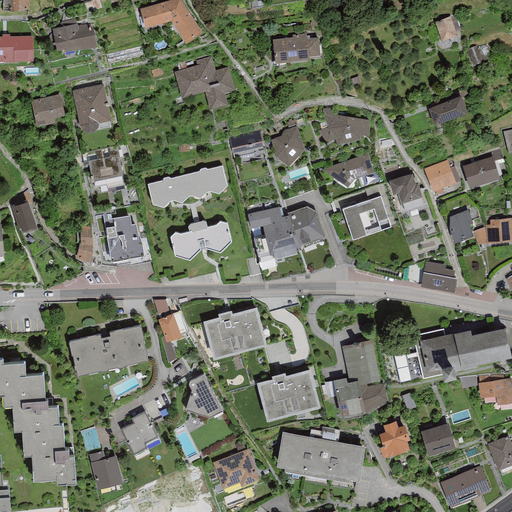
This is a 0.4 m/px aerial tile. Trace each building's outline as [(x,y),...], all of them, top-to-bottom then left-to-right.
[(30,11),(29,0),(2,0),(2,13),(30,11)] [(186,47),(202,36),(180,0),(176,0),(140,11),(146,30),(171,23),(186,47)] [(455,15),(450,17),(455,32),(460,31),(455,15)] [(310,17),(312,28),(322,26),(320,16),(310,17)] [(450,17),(435,24),(442,44),(457,38),(455,32),(450,17)] [(61,23),(62,28),(77,24),(76,19),(61,23)] [(62,28),(52,30),(57,52),(64,51),(65,54),(81,51),(96,48),(91,29),(88,30),(87,25),(78,27),(77,24),(62,28)] [(292,39),(272,41),(275,66),(309,62),(309,59),(320,57),(318,39),(309,40),(309,37),(306,37),(306,35),(292,36),(292,39)] [(0,63),(33,63),(32,36),(0,37),(0,63)] [(492,58),(487,45),(478,48),(478,46),(466,49),(474,67),(492,58)] [(211,57),(196,61),(197,66),(174,72),(182,100),(205,94),(210,111),(228,106),(225,94),(235,91),(229,68),(216,72),(211,57)] [(105,85),(73,92),(80,128),(83,133),(89,135),(95,134),(98,129),(98,125),(111,123),(105,85)] [(65,118),(61,96),(31,101),(37,128),(55,125),(54,120),(65,118)] [(468,116),(461,98),(428,109),(434,128),(468,116)] [(338,147),(360,141),(361,137),(368,138),(369,121),(364,120),(327,115),(325,121),(328,128),(319,131),(328,144),(334,139),(338,147)] [(287,122),(289,130),(296,128),(294,120),(287,122)] [(305,151),(297,127),(296,128),(289,130),(284,131),(281,137),(271,140),(277,160),(289,169),(305,151)] [(511,128),(502,132),(508,155),(511,154),(511,128)] [(263,146),(260,131),(229,138),(232,153),(263,146)] [(115,147),(87,153),(94,183),(122,177),(115,147)] [(486,152),(489,159),(492,158),(494,162),(503,159),(499,148),(486,152)] [(368,155),(321,171),(348,189),(354,181),(374,174),(368,155)] [(462,168),(470,191),(500,181),(494,162),(492,158),(489,159),(462,168)] [(456,185),(447,161),(424,170),(433,194),(456,185)] [(218,196),(226,186),(221,168),(147,185),(152,206),(165,209),(168,207),(191,208),(196,207),(215,195),(218,196)] [(412,177),(389,183),(393,198),(398,197),(401,207),(403,206),(405,214),(424,208),(416,180),(413,180),(412,177)] [(391,230),(380,198),(342,211),(353,242),(391,230)] [(37,231),(27,202),(11,207),(19,231),(21,230),(23,236),(37,231)] [(296,252),(301,251),(300,249),(289,217),(282,219),(279,208),(248,216),(251,231),(252,231),(260,264),(261,269),(276,266),(275,262),(297,256),(296,252)] [(289,217),(300,249),(326,240),(317,214),(307,208),(288,214),(289,217)] [(468,211),(450,219),(449,232),(454,246),(473,239),(469,226),(473,225),(468,211)] [(105,229),(111,265),(145,260),(142,243),(139,244),(136,226),(131,226),(130,218),(113,221),(114,228),(105,229)] [(511,219),(490,221),(491,225),(485,226),(485,228),(487,245),(511,242),(511,219)] [(231,245),(227,226),(220,224),(218,228),(207,230),(205,225),(202,224),(191,227),(188,230),(189,234),(181,237),(175,236),(170,240),(175,258),(189,264),(203,251),(221,255),(231,245)] [(93,246),(91,226),(80,227),(80,244),(76,259),(89,264),(93,246)] [(487,245),(485,228),(473,232),(477,245),(487,246),(487,245)] [(255,257),(246,260),(250,277),(262,273),(261,269),(260,264),(256,265),(255,257)] [(425,262),(421,289),(454,295),(457,281),(454,280),(456,272),(445,270),(446,266),(425,262)] [(153,299),(159,316),(170,311),(165,298),(153,299)] [(204,318),(214,355),(267,340),(257,303),(232,309),(231,306),(218,310),(219,314),(204,318)] [(174,313),(173,310),(170,311),(159,316),(158,316),(165,335),(166,337),(169,335),(181,330),(181,329),(174,313)] [(174,313),(181,329),(187,327),(180,310),(174,313)] [(87,334),(70,337),(68,338),(71,351),(73,351),(75,361),(74,361),(75,366),(76,366),(77,372),(101,366),(102,367),(107,366),(107,365),(119,362),(119,363),(124,362),(123,361),(147,355),(145,345),(142,335),(144,334),(141,321),(123,326),(122,324),(114,326),(114,328),(110,329),(110,333),(100,335),(100,332),(95,333),(95,331),(87,333),(87,334)] [(461,370),(453,334),(445,336),(443,329),(413,336),(423,379),(442,375),(444,383),(457,380),(455,372),(461,370)] [(471,330),(453,334),(461,370),(461,372),(477,368),(477,366),(511,358),(505,329),(472,337),(471,330)] [(177,356),(169,335),(166,337),(165,335),(161,337),(168,360),(177,356)] [(353,341),(343,344),(348,374),(346,374),(347,379),(359,376),(360,381),(367,380),(380,377),(371,337),(359,338),(359,337),(354,338),(353,341)] [(403,380),(413,378),(407,350),(397,353),(403,380)] [(32,448),(33,474),(56,472),(56,477),(76,475),(74,449),(69,449),(68,441),(65,441),(63,417),(59,417),(58,399),(48,400),(47,392),(45,392),(43,367),(26,368),(24,356),(3,356),(3,352),(0,351),(0,387),(3,387),(4,398),(11,398),(14,424),(21,423),(23,449),(32,448)] [(257,380),(267,417),(320,402),(310,364),(286,371),(285,368),(272,371),(273,375),(257,380)] [(223,406),(204,371),(189,378),(188,383),(191,388),(186,406),(210,412),(223,406)] [(337,394),(341,413),(363,408),(365,411),(387,399),(383,381),(367,385),(367,380),(360,381),(359,376),(347,379),(346,374),(333,377),(333,380),(337,394)] [(477,384),(476,376),(461,378),(463,387),(477,384)] [(511,384),(511,376),(479,380),(480,393),(496,391),(498,401),(511,398),(511,384)] [(328,396),(337,394),(333,380),(325,381),(328,396)] [(410,391),(402,394),(407,407),(416,404),(410,391)] [(132,416),(134,420),(144,439),(156,433),(144,409),(132,416)] [(396,416),(383,421),(385,428),(379,430),(383,441),(380,443),(383,452),(389,450),(389,452),(409,445),(407,437),(409,436),(404,421),(398,423),(396,416)] [(449,419),(421,428),(428,451),(456,442),(449,419)] [(147,444),(144,439),(134,420),(121,426),(134,451),(147,444)] [(364,441),(283,429),(277,464),(358,478),(364,441)] [(511,441),(508,433),(488,441),(498,467),(511,461),(511,441)] [(259,476),(247,447),(213,461),(225,489),(259,476)] [(122,479),(115,452),(105,455),(103,448),(89,452),(98,485),(122,479)] [(481,464),(441,479),(450,504),(490,489),(481,464)] [(65,511),(66,503),(11,506),(9,488),(0,488),(0,511),(65,511)]
